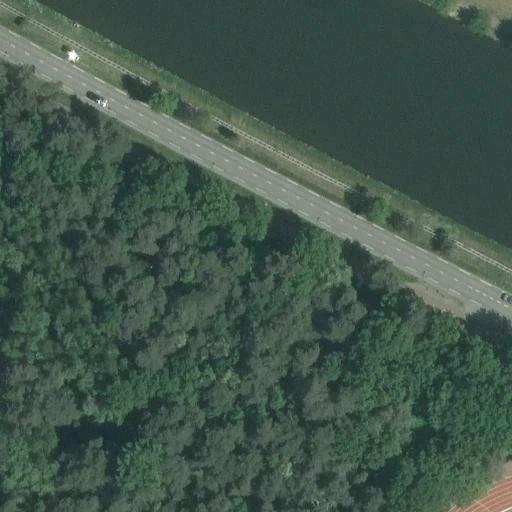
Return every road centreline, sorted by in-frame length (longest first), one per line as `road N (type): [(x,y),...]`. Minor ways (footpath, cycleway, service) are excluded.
road 1 (tertiary): [(490,299),(0,42)]
road 2 (unclassified): [(365,511),(490,299)]
